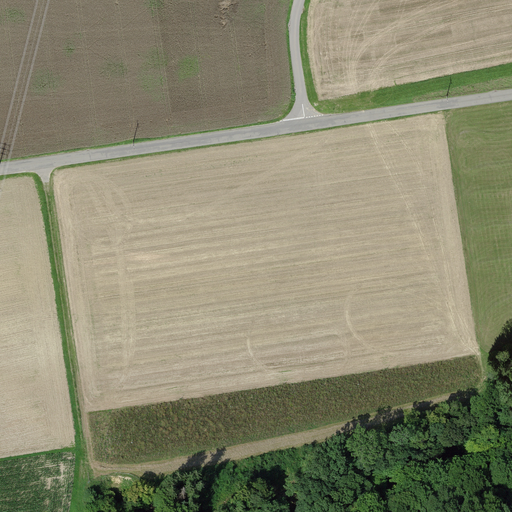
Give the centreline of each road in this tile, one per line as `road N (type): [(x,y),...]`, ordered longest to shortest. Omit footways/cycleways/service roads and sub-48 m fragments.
road 1 (track): [(46,165),(84,422),(79,511)]
road 2 (unclassified): [(304,125),(0,172)]
road 3 (unclassified): [(511,95),(304,125)]
road 4 (unclassified): [(302,0),(296,44),(304,125)]
